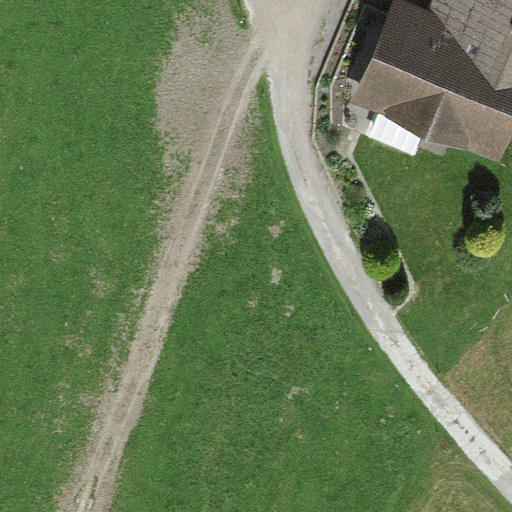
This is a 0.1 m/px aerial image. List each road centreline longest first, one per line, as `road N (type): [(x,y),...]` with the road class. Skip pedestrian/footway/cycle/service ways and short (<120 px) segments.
road 1 (track): [(90,511),(249,92),(284,42)]
road 2 (track): [(511,483),(396,354),(311,188),(291,116),(284,42)]
